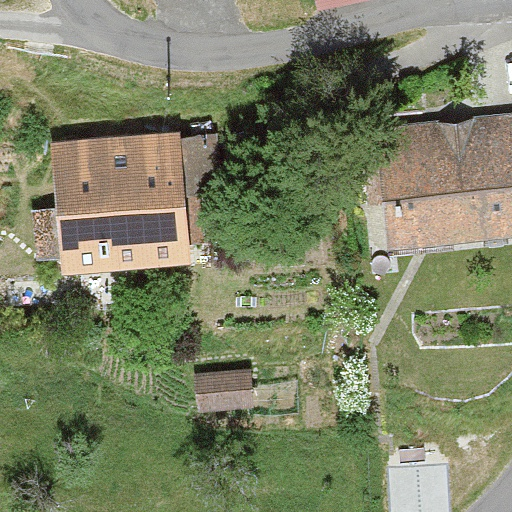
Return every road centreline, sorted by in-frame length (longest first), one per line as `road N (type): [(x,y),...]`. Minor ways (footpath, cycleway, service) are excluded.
road 1 (residential): [(124,44),(248,55),(511,0)]
road 2 (residential): [(124,44),(0,25)]
